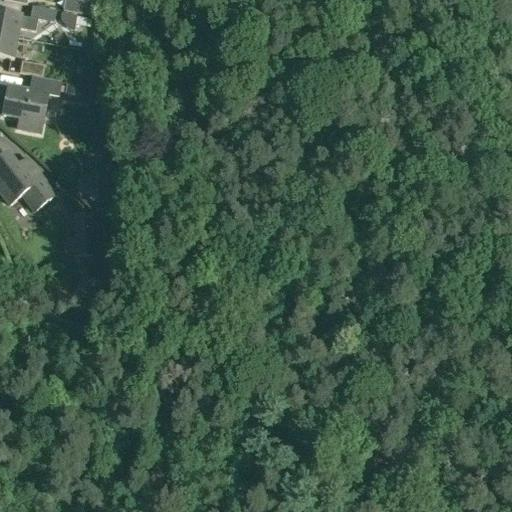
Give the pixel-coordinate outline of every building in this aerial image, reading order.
[(65,0),(64,12),(87,16),(90,4),(71,0),(65,0)] [(30,19),(37,20),(53,23),(56,11),(32,7),(30,19)] [(0,36),(18,39),(20,31),(34,34),(37,21),(22,18),(0,13),(0,36)] [(91,29),(92,21),(77,18),(75,26),(91,29)] [(98,48),(104,49),(104,35),(74,34),(74,40),(52,39),(51,63),(97,65),(98,48)] [(0,59),(14,62),(18,39),(0,36),(0,59)] [(43,76),(45,66),(22,61),(20,72),(43,76)] [(18,130),(41,135),(47,97),(58,98),(60,84),(33,79),(30,93),(8,89),(3,117),(20,120),(18,130)] [(64,101),(89,107),(93,90),(67,85),(64,101)] [(30,183),(7,155),(0,160),(0,194),(10,207),(22,197),(34,213),(56,197),(40,175),(30,183)] [(72,214),(72,258),(95,258),(95,214),(72,214)] [(82,278),(76,291),(89,297),(95,284),(82,278)]
